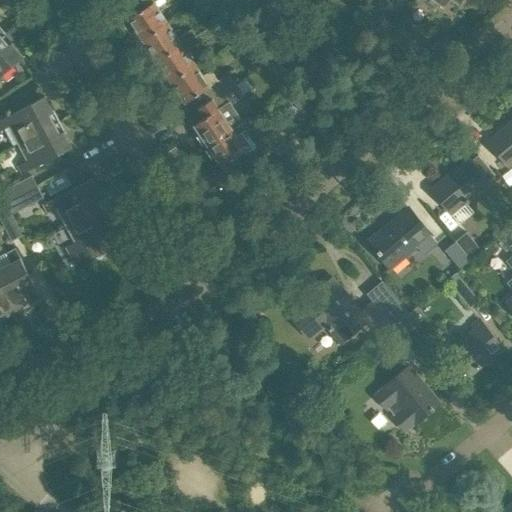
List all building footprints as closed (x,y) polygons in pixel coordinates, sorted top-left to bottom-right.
[(145,0),(148,5),(127,18),(128,19),(136,30),(133,32),(139,42),(168,22),(154,2),(155,1),(154,0),(145,0)] [(276,17),(296,4),(293,0),(277,0),(269,5),(276,17)] [(341,14),(346,6),(337,0),(331,0),(328,5),(341,14)] [(177,36),(168,22),(139,42),(146,51),(148,50),(156,61),(194,34),(190,28),(177,36)] [(428,49),(420,43),(421,41),(401,26),(392,38),(404,47),(405,46),(421,58),(428,49)] [(0,74),(23,55),(4,33),(0,36),(0,74)] [(167,83),(195,64),(185,48),(198,40),(194,34),(156,61),(163,72),(160,73),(167,83)] [(209,85),(195,64),(167,83),(174,94),(176,92),(184,103),(200,92),(207,102),(229,87),(222,77),(209,85)] [(207,102),(198,109),(204,117),(193,124),(207,145),(243,121),(232,105),(243,97),(234,84),(207,102)] [(300,89),(289,96),(298,112),(310,104),(309,102),(300,89)] [(18,143),(58,121),(44,96),(0,119),(0,129),(8,125),(18,143)] [(511,155),(511,119),(494,134),(511,155)] [(21,174),(72,147),(58,121),(18,143),(27,160),(17,165),(21,174)] [(243,121),(207,145),(221,165),(240,152),(247,162),(264,151),(267,156),(287,142),(277,127),(256,141),(243,121)] [(466,202),(491,181),(469,156),(431,187),(452,212),(465,200),(466,202)] [(6,203),(37,186),(31,176),(0,192),(6,203)] [(66,224),(106,202),(93,177),(42,204),(46,212),(57,207),(66,224)] [(11,214),(43,197),(37,186),(6,203),(11,214)] [(75,265),(103,250),(97,240),(120,228),(106,202),(66,224),(75,241),(65,247),(75,265)] [(0,218),(11,240),(22,234),(11,214),(6,203),(0,205),(0,218)] [(391,266),(430,233),(408,207),(369,240),(391,266)] [(511,223),(500,233),(511,247),(511,256),(508,259),(511,263),(511,278),(509,281),(511,284),(511,296),(506,301),(511,307),(511,223)] [(471,258),(481,249),(466,231),(457,239),(471,258)] [(460,267),(471,258),(457,239),(445,249),(460,267)] [(487,258),(498,250),(492,243),(481,251),(487,258)] [(0,288),(13,313),(41,298),(22,262),(23,262),(15,247),(0,254),(0,288)] [(470,307),(479,299),(457,271),(447,279),(470,307)] [(339,344),(368,320),(333,277),(303,300),(308,305),(294,316),(302,327),(303,326),(310,337),(324,325),(339,344)] [(367,294),(393,325),(399,320),(405,314),(408,312),(383,281),(367,294)] [(0,319),(13,313),(0,288),(0,319)] [(249,309),(239,318),(246,328),(257,319),(249,309)] [(405,314),(399,320),(407,330),(413,324),(405,314)] [(393,325),(380,335),(396,355),(415,340),(407,330),(399,320),(393,325)] [(492,359),(504,349),(482,322),(449,350),(469,374),(490,357),(492,359)] [(416,422),(440,402),(409,364),(384,385),(385,385),(375,393),(387,408),(389,406),(395,414),(393,415),(405,430),(415,421),(416,422)] [(303,399),(314,392),(305,378),(294,386),(303,399)] [(511,511),(511,502),(500,511),(511,511)]
